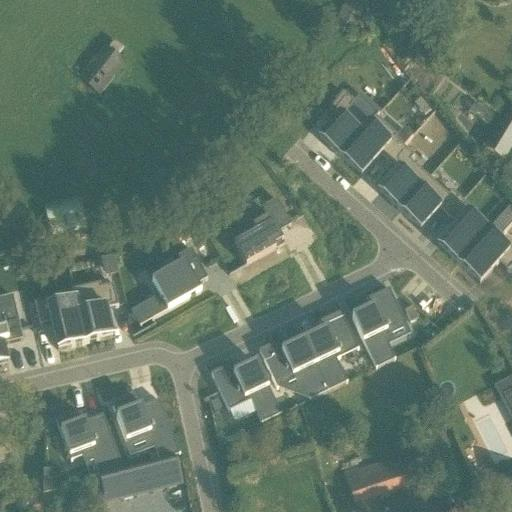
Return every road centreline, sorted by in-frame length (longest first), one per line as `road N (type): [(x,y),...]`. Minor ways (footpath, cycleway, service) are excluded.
road 1 (unclassified): [(171,365),(169,356),(151,352),(0,390)]
road 2 (unclassified): [(251,327),(403,256)]
road 3 (unclassified): [(208,511),(171,365)]
road 4 (unclassified): [(403,256),(306,163)]
